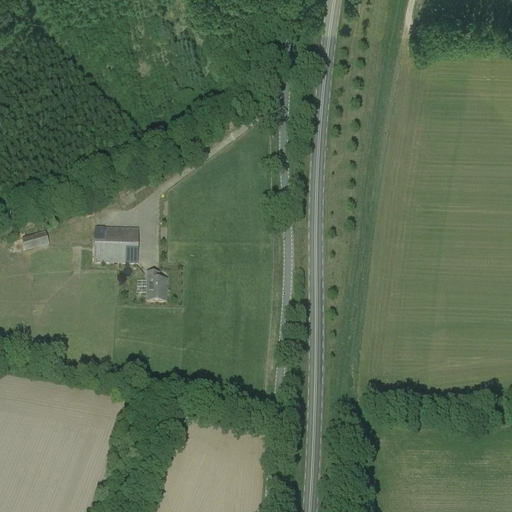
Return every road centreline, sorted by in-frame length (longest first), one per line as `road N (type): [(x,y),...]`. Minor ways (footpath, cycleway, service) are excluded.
road 1 (unclassified): [(264,511),(287,276),(282,151),(295,0)]
road 2 (primary): [(308,511),(317,146),(335,0)]
road 3 (unknown): [(286,99),(159,196),(150,212),(151,252)]
road 4 (unclassified): [(511,34),(416,31),(412,0)]
